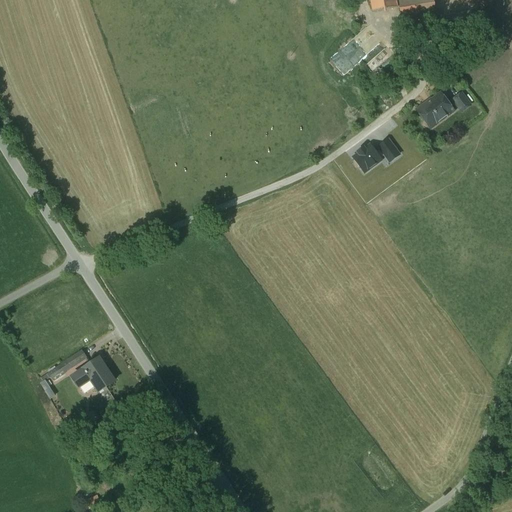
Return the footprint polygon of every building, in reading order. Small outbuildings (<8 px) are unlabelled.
[(370,0),(373,13),(398,8),(396,0),(370,0)] [(433,0),(407,0),(399,1),(402,20),(437,14),(433,0)] [(473,27),(471,13),(446,17),(448,31),(473,27)] [(454,112),(440,94),(417,111),(430,129),(454,112)] [(462,94),(453,101),(462,113),(471,106),(462,94)] [(82,352),(68,361),(72,368),(87,359),(82,352)] [(105,371),(98,360),(84,370),(73,378),(79,387),(91,379),(99,393),(115,382),(107,370),(105,371)] [(72,368),(68,361),(60,367),(65,373),(72,368)] [(54,380),(65,373),(60,367),(49,374),(54,380)] [(46,381),(41,384),(50,400),(55,397),(46,381)] [(92,511),(99,511),(105,510),(100,494),(88,498),(92,511)]
